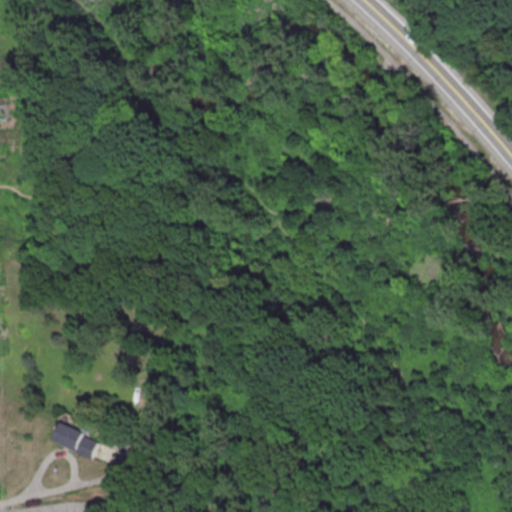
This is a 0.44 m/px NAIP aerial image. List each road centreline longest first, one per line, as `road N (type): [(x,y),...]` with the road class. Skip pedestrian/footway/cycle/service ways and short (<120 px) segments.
road 1 (track): [(77,0),(109,29),(141,88),(189,145),(262,200),(357,318),(424,418),(459,511)]
road 2 (tertiary): [(511,155),(364,0)]
